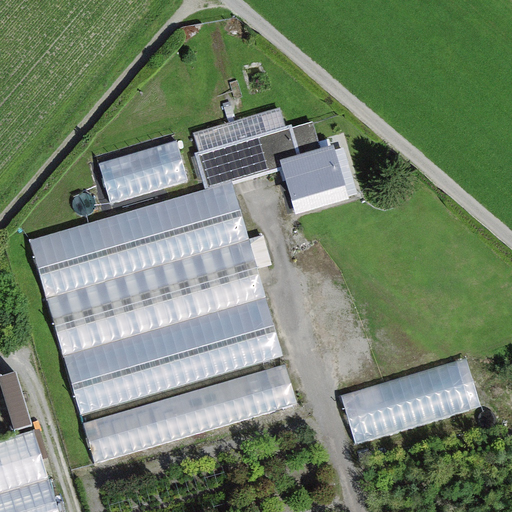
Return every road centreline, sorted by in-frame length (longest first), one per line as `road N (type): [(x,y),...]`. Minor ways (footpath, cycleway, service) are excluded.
road 1 (track): [(511,233),(231,0)]
road 2 (track): [(0,232),(201,0)]
road 3 (unknown): [(359,511),(323,391),(343,307)]
